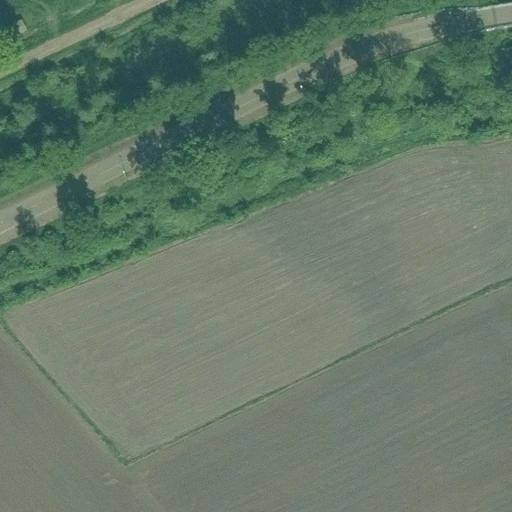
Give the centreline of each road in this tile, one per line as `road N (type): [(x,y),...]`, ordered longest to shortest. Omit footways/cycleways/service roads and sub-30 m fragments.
road 1 (unclassified): [(0,222),(360,55),(438,27),(511,14)]
road 2 (track): [(162,0),(0,74)]
